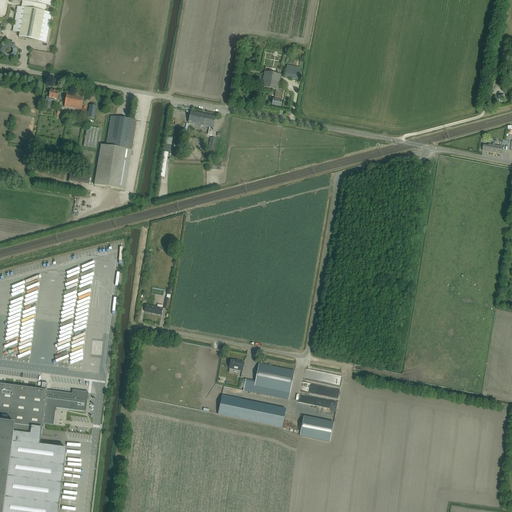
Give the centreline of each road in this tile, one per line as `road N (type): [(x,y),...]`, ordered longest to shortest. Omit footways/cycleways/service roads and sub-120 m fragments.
road 1 (unclassified): [(133,326),(307,357),(338,179),(431,147)]
road 2 (unclassified): [(431,147),(0,66)]
road 3 (track): [(0,243),(64,227),(128,195),(147,94)]
